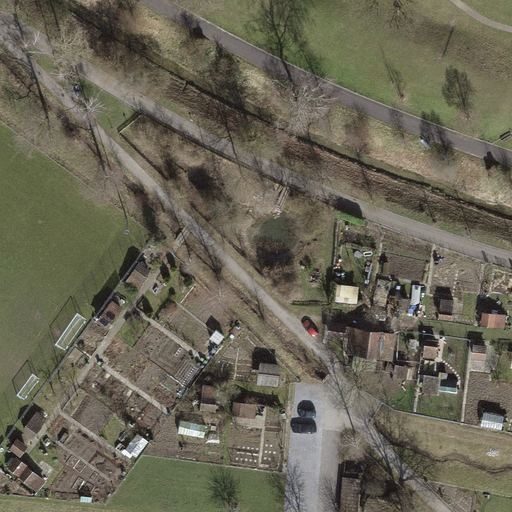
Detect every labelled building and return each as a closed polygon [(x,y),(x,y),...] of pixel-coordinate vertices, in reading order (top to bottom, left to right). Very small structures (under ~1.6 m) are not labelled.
[(155,275),(143,266),(128,287),(140,295),(155,275)] [(364,289),(342,286),(341,301),(362,303),(364,289)] [(130,309),(118,300),(101,323),(113,332),(130,309)] [(459,304),(446,303),(444,322),(457,323),(459,304)] [(350,329),(335,327),(333,339),(348,341),(350,329)] [(400,337),(352,331),(349,355),(397,362),(400,337)] [(229,343),(221,337),(214,348),(221,353),(229,343)] [(443,346),(431,344),(429,361),(440,363),(443,346)] [(491,351),(478,349),(474,376),(487,378),(491,351)] [(205,365),(196,359),(188,370),(197,376),(205,365)] [(263,361),(259,387),(278,390),(283,364),(263,361)] [(219,387),(202,385),(200,406),(217,408),(219,387)] [(182,395),(172,388),(162,401),(172,408),(182,395)] [(250,402),(236,401),(234,416),(249,418),(250,402)] [(23,458),(49,422),(40,416),(14,451),(23,458)] [(489,419),(478,417),(476,430),(487,432),(489,419)] [(165,425),(157,420),(148,432),(156,438),(165,425)] [(197,427),(194,439),(208,442),(210,430),(197,427)] [(147,442),(135,434),(122,451),(133,460),(147,442)] [(19,458),(9,469),(39,494),(48,482),(19,458)] [(194,477),(182,475),(180,490),(192,492),(194,477)] [(362,511),(366,482),(348,480),(344,511),(362,511)]
